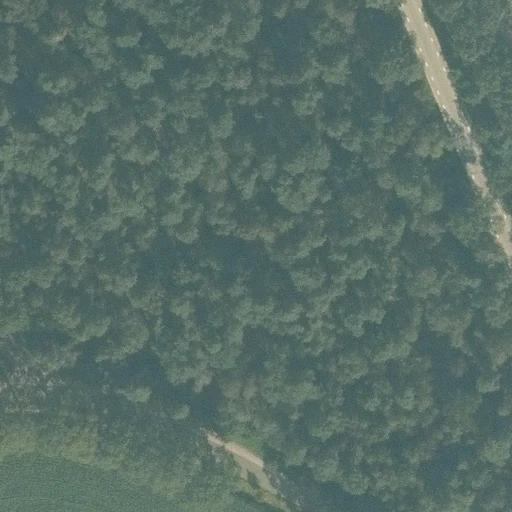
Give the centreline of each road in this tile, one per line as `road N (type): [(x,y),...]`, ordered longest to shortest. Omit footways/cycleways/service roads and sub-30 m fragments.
road 1 (unclassified): [(0,397),(59,395),(104,406),(326,511)]
road 2 (tertiary): [(511,252),(407,0)]
